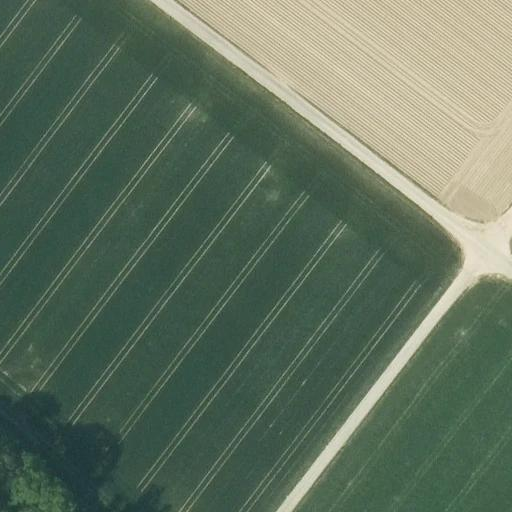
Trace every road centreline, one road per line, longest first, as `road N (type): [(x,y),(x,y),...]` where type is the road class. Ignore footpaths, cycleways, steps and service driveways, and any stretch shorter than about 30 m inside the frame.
road 1 (track): [(155,0),(511,273)]
road 2 (track): [(285,511),(511,217)]
